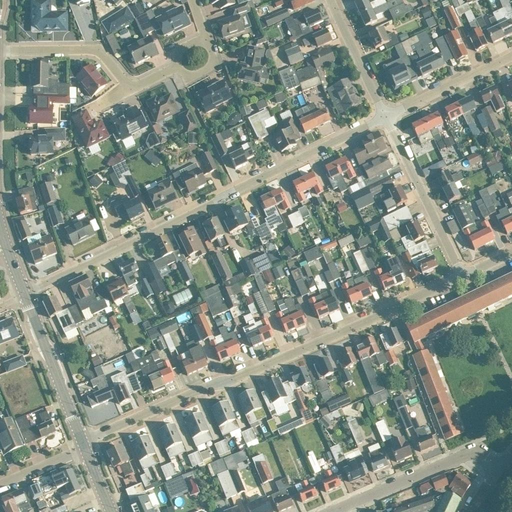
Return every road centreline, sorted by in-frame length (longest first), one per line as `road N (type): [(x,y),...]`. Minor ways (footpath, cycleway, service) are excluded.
road 1 (residential): [(81,440),(463,276)]
road 2 (residential): [(24,291),(384,118)]
road 3 (residential): [(0,47),(96,49),(132,84),(176,67)]
road 4 (residential): [(332,511),(468,453),(500,465)]
road 5 (residential): [(463,276),(384,118)]
road 6 (tertiary): [(81,440),(24,291)]
road 7 (residential): [(384,118),(511,57)]
road 8 (residential): [(384,118),(331,0)]
